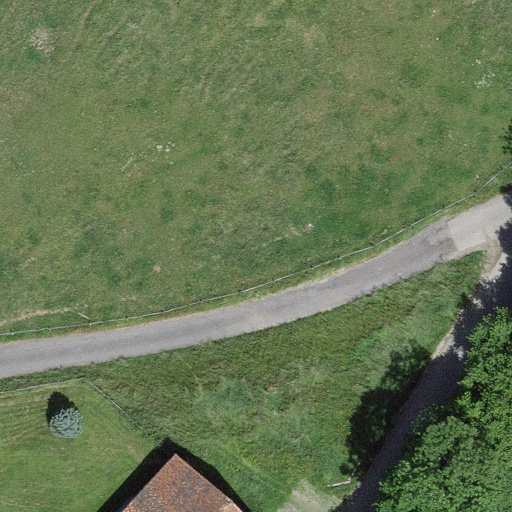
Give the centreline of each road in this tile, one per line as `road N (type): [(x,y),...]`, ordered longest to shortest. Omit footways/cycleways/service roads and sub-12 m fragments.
road 1 (track): [(0,360),(134,346),(281,309),(463,237),(511,204)]
road 2 (unclassified): [(511,261),(360,511)]
